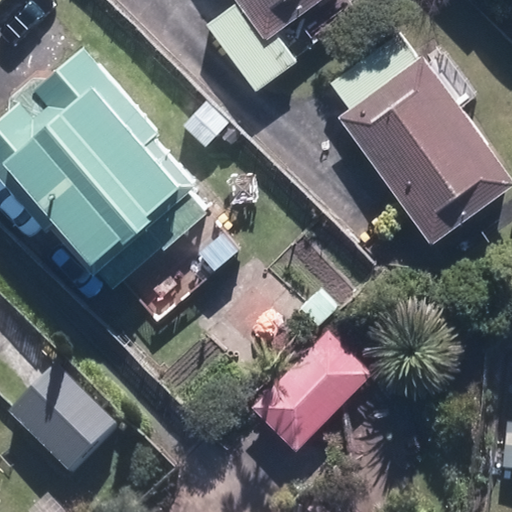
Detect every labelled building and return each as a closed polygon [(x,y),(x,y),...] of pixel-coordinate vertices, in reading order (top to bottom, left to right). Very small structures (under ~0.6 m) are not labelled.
[(233,0),(238,6),(211,26),(257,89),(291,64),(273,38),(326,0),(233,0)] [(353,107),(338,118),(428,243),(511,184),(421,58),(414,64),(396,40),(336,83),(353,107)] [(78,49),(0,115),(0,178),(41,227),(49,220),(91,269),(190,184),(148,135),(150,133),(78,49)] [(252,408),(297,451),(372,373),(327,330),(252,408)] [(67,467),(113,422),(57,366),(11,411),(67,467)] [(511,415),(505,414),(498,473),(511,474),(511,415)]
